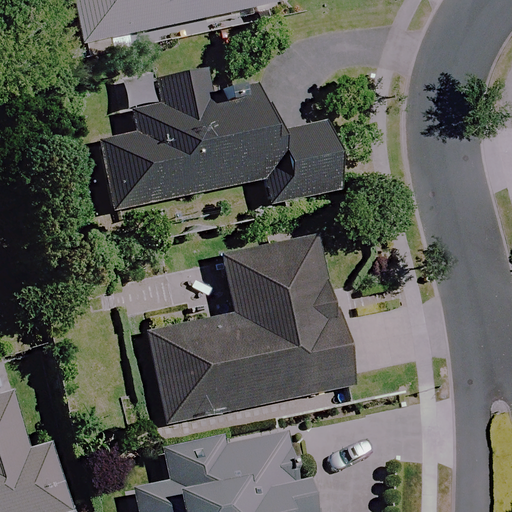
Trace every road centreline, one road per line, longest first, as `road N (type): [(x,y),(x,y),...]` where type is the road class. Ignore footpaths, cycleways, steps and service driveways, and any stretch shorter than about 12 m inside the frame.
road 1 (residential): [(484,347),(437,109),(462,19),(487,0)]
road 2 (residential): [(484,347),(479,511)]
